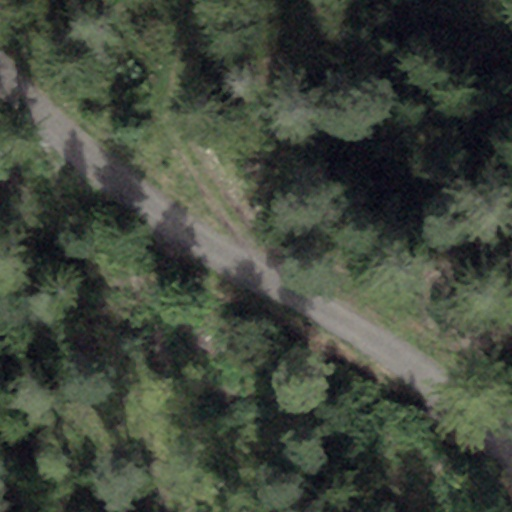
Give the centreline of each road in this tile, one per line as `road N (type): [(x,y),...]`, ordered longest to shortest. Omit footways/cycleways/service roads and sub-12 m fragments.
road 1 (track): [(0,63),(63,142),(414,373),(511,460)]
road 2 (track): [(279,285),(209,188),(177,93),(198,0)]
